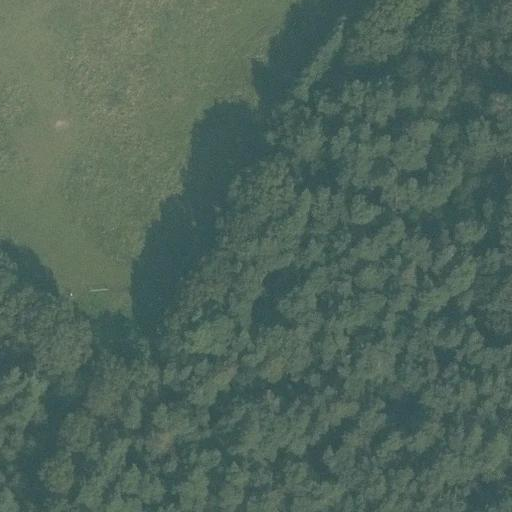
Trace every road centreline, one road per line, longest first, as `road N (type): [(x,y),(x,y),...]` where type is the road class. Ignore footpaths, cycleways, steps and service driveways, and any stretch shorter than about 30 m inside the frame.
road 1 (track): [(54,511),(384,0)]
road 2 (track): [(0,257),(125,374),(132,391)]
